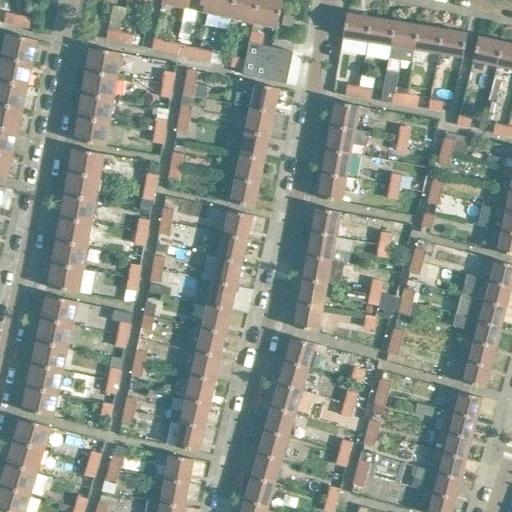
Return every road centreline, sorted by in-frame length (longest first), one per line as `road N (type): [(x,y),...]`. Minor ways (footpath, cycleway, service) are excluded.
road 1 (residential): [(220,511),(315,98),(311,79),(326,0)]
road 2 (residential): [(73,0),(0,335)]
